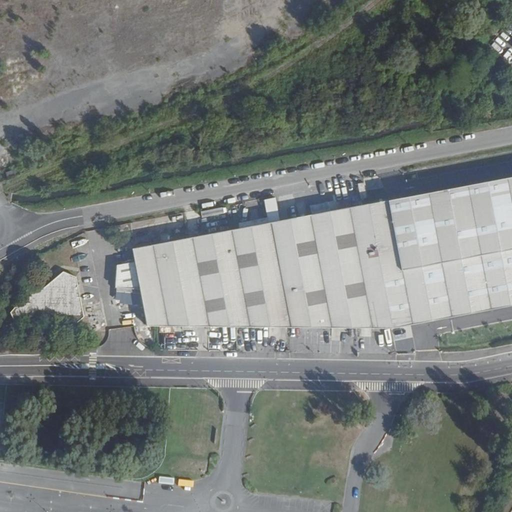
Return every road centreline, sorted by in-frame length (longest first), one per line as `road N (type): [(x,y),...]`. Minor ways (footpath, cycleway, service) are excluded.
road 1 (residential): [(0,249),(89,214),(511,136)]
road 2 (tertiary): [(511,363),(390,372),(0,365)]
